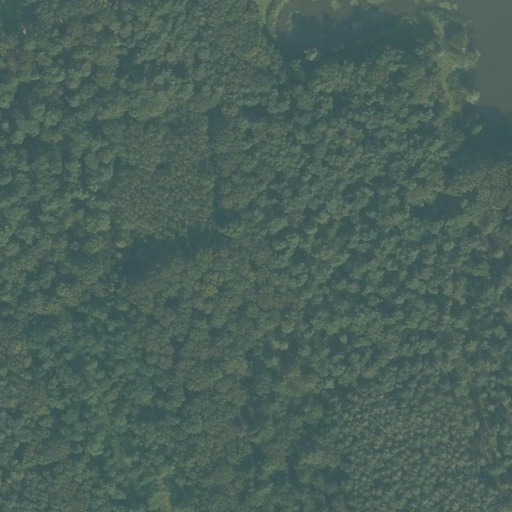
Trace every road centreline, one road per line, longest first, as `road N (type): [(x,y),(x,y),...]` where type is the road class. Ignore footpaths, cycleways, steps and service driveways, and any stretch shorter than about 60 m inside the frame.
road 1 (track): [(234,0),(258,80),(225,93),(220,139),(239,206),(268,256),(309,365),(289,437),(292,511)]
road 2 (track): [(0,37),(126,0)]
